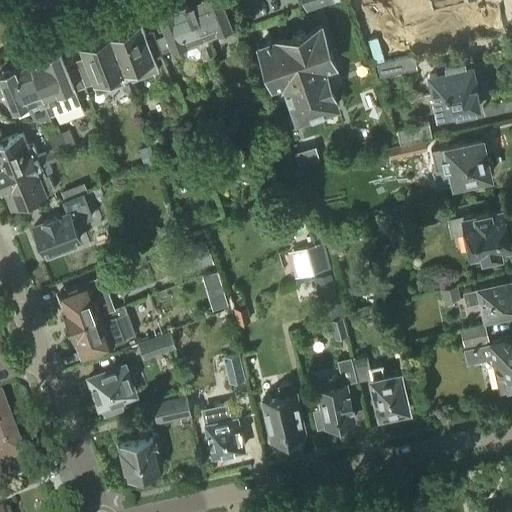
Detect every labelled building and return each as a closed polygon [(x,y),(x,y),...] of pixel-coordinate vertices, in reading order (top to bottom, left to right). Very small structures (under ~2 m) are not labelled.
[(210,55),(188,0),(187,0),(174,5),(174,4),(157,11),(166,33),(155,37),(160,52),(171,48),(173,52),(200,42),(206,57),(210,55)] [(188,0),(210,55),(214,54),(208,38),(218,34),(220,39),(236,33),(223,0),(188,0)] [(365,0),(366,4),(383,1),(390,33),(456,18),(452,0),(365,0)] [(140,22),(109,34),(131,90),(136,88),(132,79),(158,69),(154,57),(161,54),(160,52),(155,37),(152,30),(145,33),(140,22)] [(296,119),(337,105),(324,67),(335,63),(321,23),(257,45),(272,86),(283,82),(296,119)] [(131,90),(109,34),(79,46),(95,88),(99,89),(122,80),(127,91),(131,90)] [(44,110),(47,119),(55,116),(54,112),(81,102),(76,89),(85,85),(78,65),(67,70),(59,49),(43,55),(43,57),(29,62),(44,102),(49,100),(52,107),(44,110)] [(377,63),(380,76),(418,68),(414,54),(377,63)] [(433,93),(475,83),(471,64),(466,65),(464,58),(435,64),(437,73),(429,75),(433,93)] [(44,102),(29,62),(15,68),(15,66),(0,72),(0,93),(5,92),(12,109),(27,103),(34,118),(43,120),(47,119),(44,110),(52,107),(49,100),(44,102)] [(475,83),(433,93),(437,111),(438,111),(439,116),(447,115),(447,117),(476,111),(474,104),(480,103),(475,83)] [(202,104),(189,109),(197,128),(209,123),(202,104)] [(432,137),(429,122),(397,129),(400,143),(432,137)] [(70,128),(61,132),(67,147),(76,144),(70,128)] [(0,174),(39,159),(37,155),(33,156),(22,130),(2,138),(0,132),(0,174)] [(67,147),(61,132),(60,130),(47,135),(53,148),(45,151),(49,160),(57,157),(55,152),(67,147)] [(490,174),(482,137),(439,146),(443,166),(437,167),(440,185),(453,182),(453,183),(490,174)] [(386,148),(389,159),(428,149),(425,139),(386,148)] [(150,145),(139,148),(144,166),(156,162),(150,145)] [(318,158),(314,146),(295,153),(299,164),(318,158)] [(11,206),(47,191),(55,188),(49,172),(46,173),(45,173),(52,168),(49,160),(45,151),(37,155),(39,159),(0,174),(0,181),(2,187),(3,186),(11,206)] [(68,212),(34,225),(44,252),(79,238),(75,228),(90,222),(84,207),(93,204),(88,189),(64,199),(68,212)] [(480,250),(482,258),(501,253),(500,246),(509,244),(501,207),(492,209),(492,207),(472,212),(472,214),(448,219),(452,234),(466,231),(471,252),(480,250)] [(187,221),(184,213),(176,216),(179,224),(187,221)] [(423,226),(441,222),(439,214),(421,218),(423,226)] [(314,239),(325,236),(320,219),(309,222),(314,239)] [(323,242),(288,253),(295,279),(329,267),(323,242)] [(110,263),(115,274),(126,270),(121,258),(110,263)] [(331,271),(314,276),(325,316),(342,312),(331,271)] [(101,276),(58,292),(65,308),(62,309),(67,323),(112,307),(101,276)] [(444,301),(464,296),(465,303),(480,300),(484,318),(511,311),(511,277),(462,289),(461,283),(441,288),(444,301)] [(209,295),(213,308),(227,304),(223,291),(209,295)] [(354,307),(352,293),(339,296),(342,309),(354,307)] [(234,309),(237,323),(251,319),(248,306),(234,309)] [(112,307),(67,323),(72,337),(75,336),(81,353),(135,333),(126,310),(115,314),(112,307)] [(322,328),(331,325),(335,339),(348,335),(342,317),(320,323),(322,328)] [(460,327),(464,347),(463,348),(467,363),(493,357),(500,389),(511,385),(511,335),(489,341),(485,322),(460,327)] [(136,343),(142,359),(176,346),(170,330),(136,343)] [(229,380),(241,377),(246,376),(239,349),(223,354),(229,380)] [(357,380),(371,377),(379,414),(408,407),(400,370),(382,374),(380,364),(371,367),(367,353),(353,357),(357,380)] [(119,398),(135,392),(124,363),(88,376),(99,405),(101,405),(104,413),(122,407),(119,398)] [(342,382),(340,373),(326,376),(328,386),(318,388),(322,407),(314,408),(317,425),(326,423),(326,425),(353,419),(344,382),(342,382)] [(291,382),(286,383),(278,385),(280,394),(263,398),(272,438),(302,431),(294,391),(293,391),(291,382)] [(153,402),(157,422),(191,414),(187,394),(153,402)] [(0,435),(12,431),(0,400),(0,399),(0,435)] [(244,447),(236,416),(230,417),(227,402),(202,408),(206,423),(205,423),(208,436),(204,437),(207,454),(212,453),(212,454),(244,447)] [(138,427),(140,435),(118,440),(126,474),(161,466),(157,448),(161,448),(158,431),(153,432),(151,424),(138,427)] [(0,435),(0,471),(24,463),(12,431),(0,435)] [(511,511),(511,498),(504,501),(505,506),(479,511),(511,511)] [(403,511),(401,501),(352,511),(403,511)]
